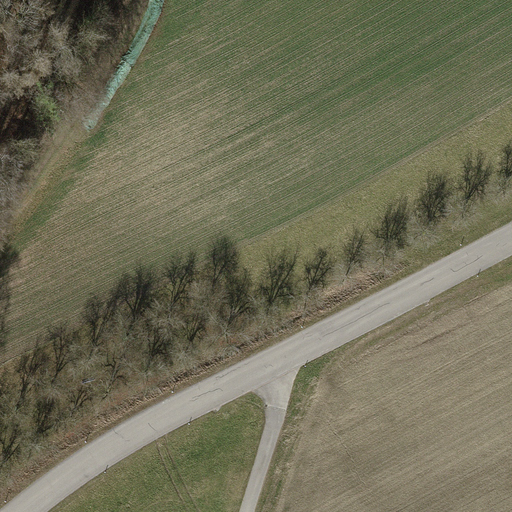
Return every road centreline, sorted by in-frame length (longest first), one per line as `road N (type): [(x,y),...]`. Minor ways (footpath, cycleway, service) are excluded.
road 1 (tertiary): [(511,241),(91,463),(27,511)]
road 2 (track): [(145,0),(124,57),(0,218)]
